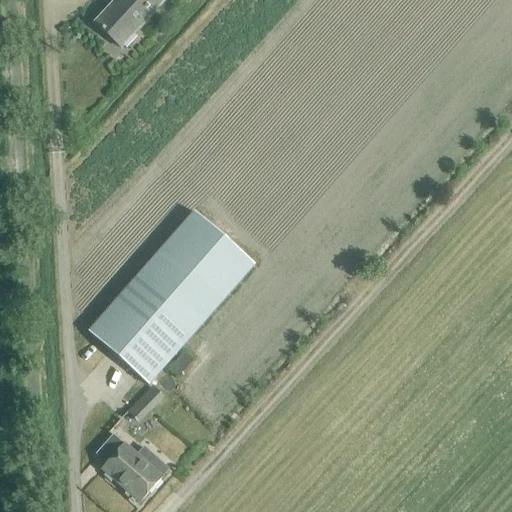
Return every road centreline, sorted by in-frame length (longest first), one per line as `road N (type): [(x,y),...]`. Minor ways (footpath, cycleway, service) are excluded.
road 1 (residential): [(56,146),(76,511)]
road 2 (track): [(47,0),(56,146)]
